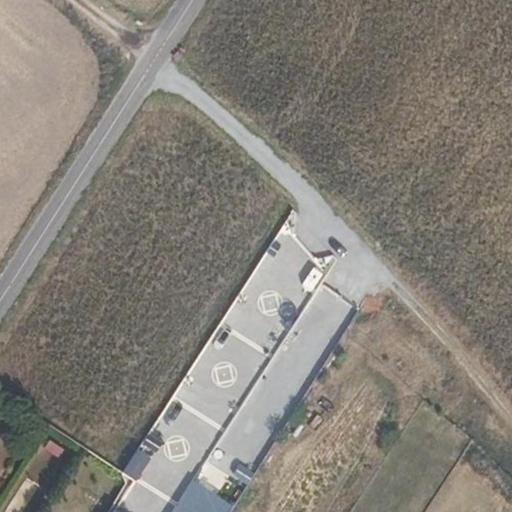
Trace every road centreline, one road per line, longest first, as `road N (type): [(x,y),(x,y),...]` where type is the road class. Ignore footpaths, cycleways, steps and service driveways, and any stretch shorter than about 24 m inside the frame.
road 1 (track): [(87,0),(335,218),(511,420)]
road 2 (tertiary): [(0,310),(194,0)]
